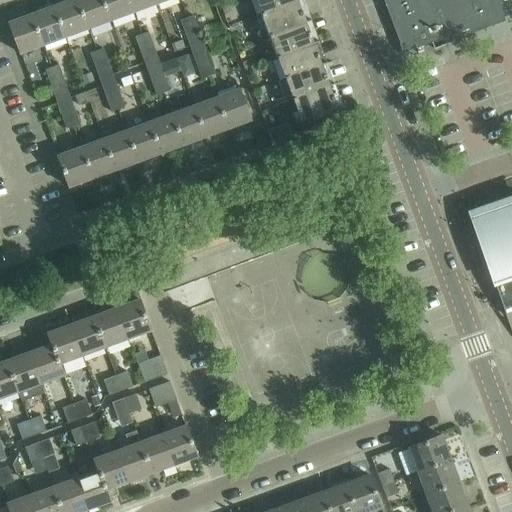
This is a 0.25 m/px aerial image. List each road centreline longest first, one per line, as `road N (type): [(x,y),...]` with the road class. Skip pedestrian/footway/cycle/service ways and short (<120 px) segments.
road 1 (residential): [(491,386),(165,511)]
road 2 (tertiary): [(419,194),(347,0)]
road 3 (tertiary): [(491,386),(419,194)]
